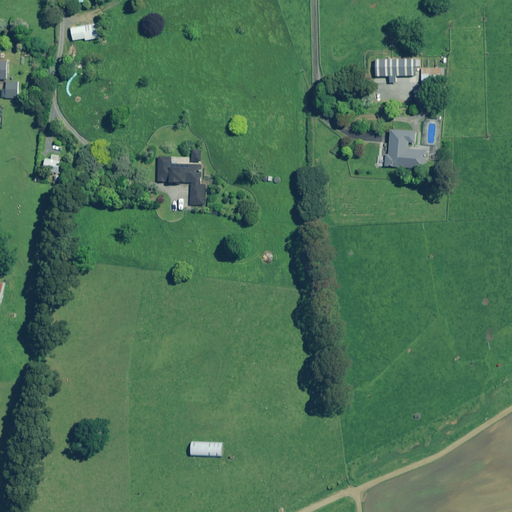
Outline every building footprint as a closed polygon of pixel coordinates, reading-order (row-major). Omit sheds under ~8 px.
[(102,38),(100,24),(71,29),(73,43),(102,38)] [(389,59),(389,83),(396,83),(396,76),(416,76),(416,59),(389,59)] [(426,75),(421,75),(421,86),(437,86),(437,78),(442,78),(442,75),(445,76),(445,68),(429,67),(428,71),(426,71),(426,75)] [(17,99),(18,82),(6,82),(5,98),(17,99)] [(415,132),(390,131),(389,155),(386,154),(385,166),(409,167),(410,156),(408,156),(409,143),(415,143),(415,132)] [(201,151),(193,150),(192,162),(201,162),(201,151)] [(58,173),(60,161),(59,161),(59,157),(52,155),(52,160),(45,159),(43,171),(58,173)] [(169,182),(169,183),(184,184),(184,183),(191,183),(190,205),(204,206),(205,185),(200,185),(201,165),(171,164),(171,157),(159,157),(158,182),(169,182)] [(190,442),(189,456),(222,457),(222,444),(190,442)]
